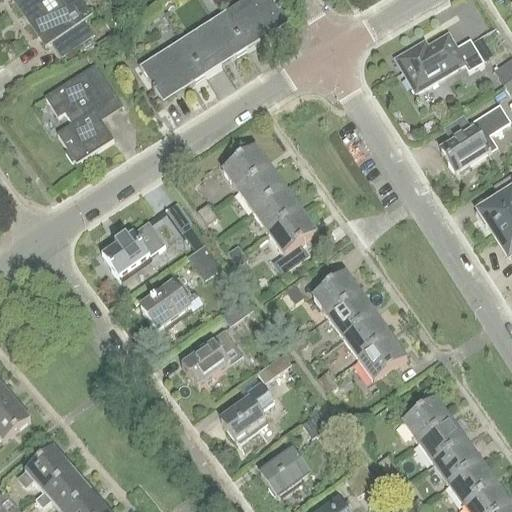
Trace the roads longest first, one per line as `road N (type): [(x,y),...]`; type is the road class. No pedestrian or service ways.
road 1 (residential): [(38,246),(328,54)]
road 2 (residential): [(511,346),(328,54)]
road 3 (residential): [(229,511),(38,246)]
